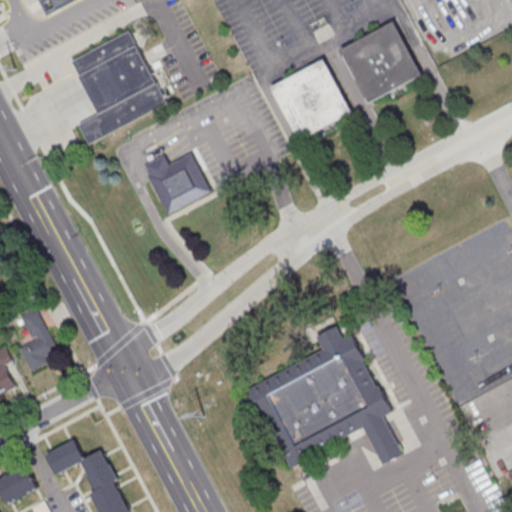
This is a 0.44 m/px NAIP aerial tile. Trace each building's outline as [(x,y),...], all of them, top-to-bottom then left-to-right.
[(43,0),(52,16),(81,0),(43,0)] [(344,49),(396,21),(425,75),(372,103),(344,49)] [(132,30),(74,62),(103,114),(82,123),(91,143),(171,104),(132,30)] [(274,87),(328,60),(355,113),(302,141),(274,87)] [(150,176),(170,211),(211,190),(193,152),(172,164),(152,175),(150,176)] [(146,164),(152,175),(172,164),(166,154),(146,164)] [(35,341),(21,347),(32,372),(52,363),(49,356),(60,351),(42,313),(25,321),(35,341)] [(251,390),(326,350),(319,338),(340,327),(347,339),(355,335),(368,360),(366,362),(379,386),(381,385),(395,411),(386,416),(407,455),(386,466),(366,427),(320,451),(322,455),(293,470),(251,390)] [(0,353),(0,394),(16,387),(6,365),(14,361),(8,350),(0,353)] [(129,511),(132,511),(104,449),(85,457),(77,439),(48,452),(58,474),(83,462),(103,511),(129,511)] [(0,489),(9,505),(39,488),(27,465),(0,479),(0,489)]
